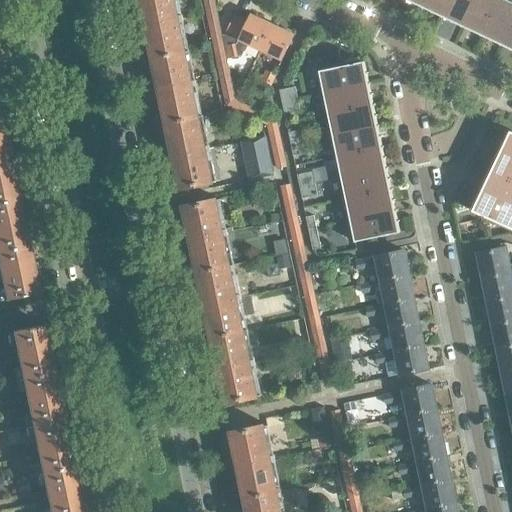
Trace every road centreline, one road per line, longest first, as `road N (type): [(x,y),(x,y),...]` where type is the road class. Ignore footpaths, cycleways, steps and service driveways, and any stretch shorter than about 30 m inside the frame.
road 1 (tertiary): [(197,511),(91,0)]
road 2 (tertiary): [(29,0),(133,511)]
road 3 (residential): [(496,511),(401,43)]
road 4 (residential): [(511,94),(401,43)]
